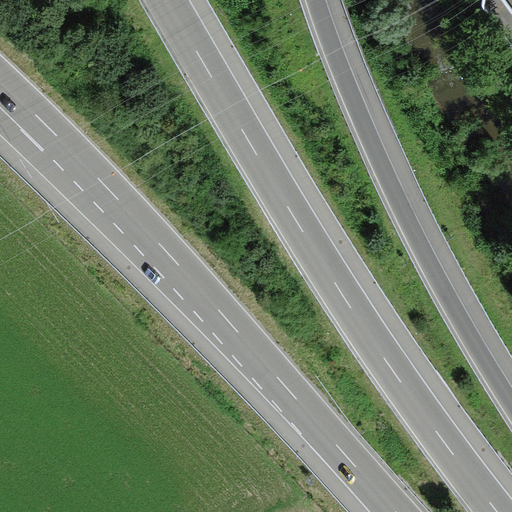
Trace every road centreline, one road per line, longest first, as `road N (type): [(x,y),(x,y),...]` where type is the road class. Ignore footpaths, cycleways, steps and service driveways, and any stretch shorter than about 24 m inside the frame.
road 1 (motorway): [(498,511),(342,294),(166,0)]
road 2 (motorway): [(0,80),(169,254),(396,511)]
road 3 (motorway): [(511,404),(402,210),(316,0)]
